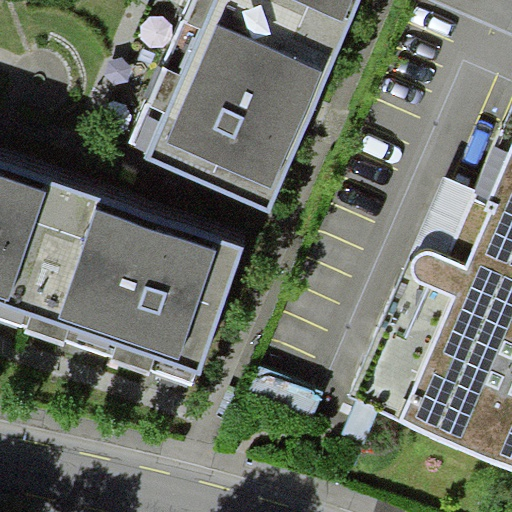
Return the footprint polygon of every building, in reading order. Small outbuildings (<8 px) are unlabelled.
[(357,22),(308,0),(200,0),(145,122),(284,185),(357,22)] [(367,0),(308,0),(357,22),(367,0)] [(511,87),(474,180),(447,169),(356,389),(511,453),(511,87)] [(0,140),(0,297),(25,305),(73,164),(0,140)] [(73,164),(25,305),(197,357),(249,220),(73,164)]
